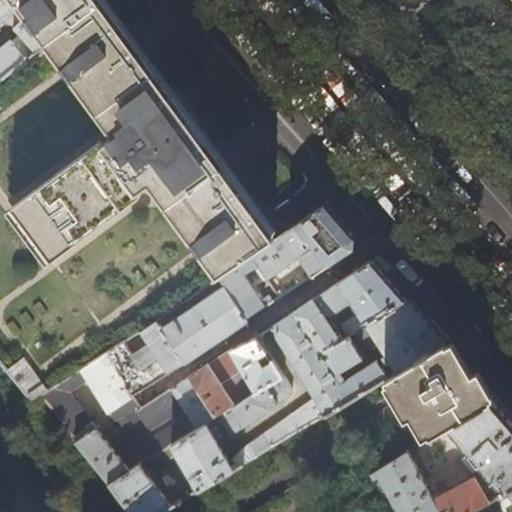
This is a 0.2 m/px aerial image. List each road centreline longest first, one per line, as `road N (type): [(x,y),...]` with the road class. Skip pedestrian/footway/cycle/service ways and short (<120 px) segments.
road 1 (primary): [(192,0),(511,361)]
road 2 (primary): [(511,227),(312,0)]
